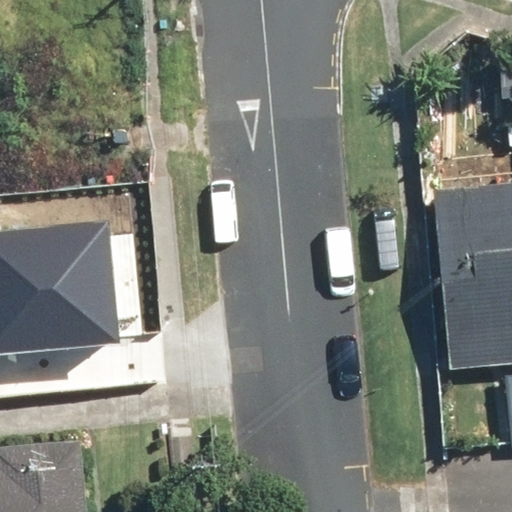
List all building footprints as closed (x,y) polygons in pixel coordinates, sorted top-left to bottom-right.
[(21,0),(0,0),(0,122),(5,122),(8,169),(152,169),(151,108),(30,111),(21,0)] [(445,368),(511,361),(511,179),(428,188),(445,368)] [(0,385),(11,384),(9,344),(38,342),(30,205),(0,206),(0,385)] [(502,445),(511,444),(511,372),(497,374),(502,445)] [(0,511),(86,511),(79,435),(0,441),(0,511)]
